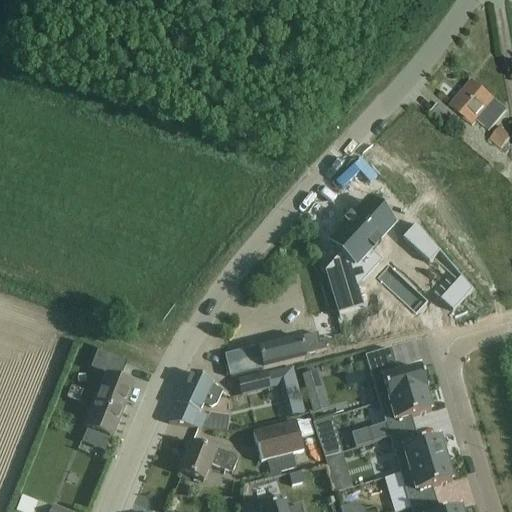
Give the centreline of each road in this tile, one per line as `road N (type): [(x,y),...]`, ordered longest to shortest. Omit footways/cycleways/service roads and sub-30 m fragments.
road 1 (unclassified): [(111,511),(200,318),(466,0)]
road 2 (residential): [(492,511),(449,356),(462,335),(511,320)]
